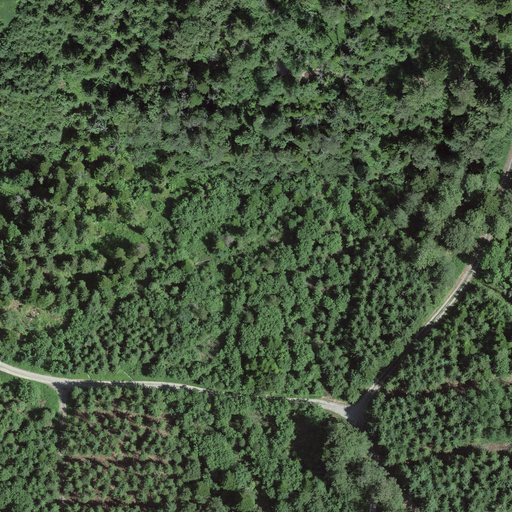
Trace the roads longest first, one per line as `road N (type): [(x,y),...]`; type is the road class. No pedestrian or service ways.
road 1 (track): [(0,365),(64,380),(174,385),(348,409),(417,511)]
road 2 (track): [(349,412),(476,266),(511,166)]
